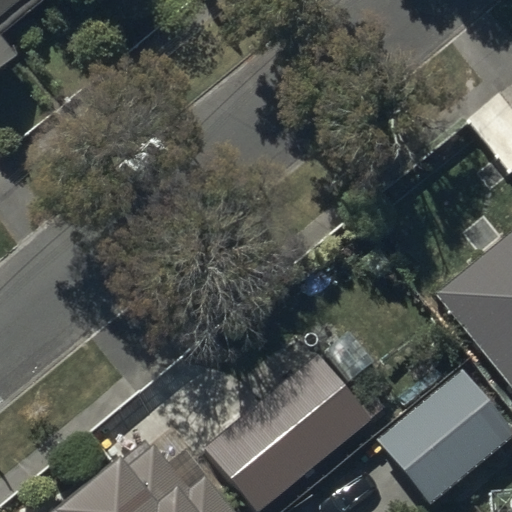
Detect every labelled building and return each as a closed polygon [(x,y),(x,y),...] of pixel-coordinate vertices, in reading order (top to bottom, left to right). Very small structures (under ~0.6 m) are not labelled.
[(0,0),(0,78),(11,70),(0,56),(0,41),(48,4),(44,0),(0,0)] [(511,243),(431,309),(511,408),(511,243)] [(511,444),(459,379),(373,449),(423,511),(430,511),(511,446),(511,444)] [(244,511),(266,511),(363,430),(334,396),(291,433),(269,407),(203,462),(244,511)] [(215,511),(198,491),(182,504),(147,462),(124,482),(113,469),(77,499),(82,505),(73,511),(215,511)]
